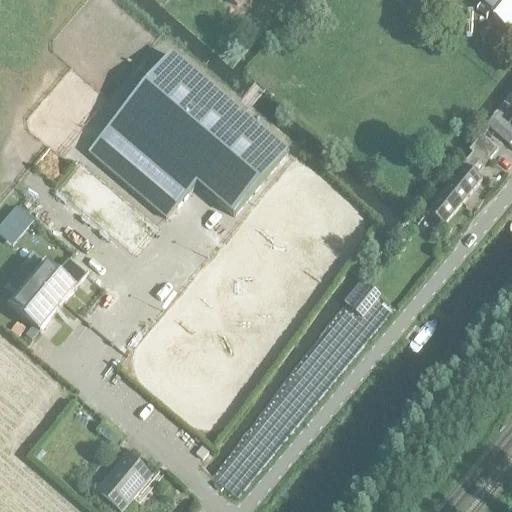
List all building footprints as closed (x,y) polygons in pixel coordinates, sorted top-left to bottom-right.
[(224,0),(238,10),(245,0),(224,0)] [(511,0),(485,0),(479,8),(508,32),(511,27),(511,0)] [(171,59),(90,155),(167,220),(197,185),(234,217),(285,156),(171,59)] [(511,143),(511,130),(495,116),(486,127),(510,146),(511,143)] [(498,151),(481,138),(469,152),(472,155),(462,168),(463,169),(426,215),(443,229),(482,183),(476,178),(498,151)] [(75,290),(45,266),(9,309),(39,334),(75,290)] [(362,319),(380,297),(368,287),(367,288),(361,283),(344,304),(362,319)] [(125,458),(94,494),(116,511),(123,511),(151,479),(125,458)]
